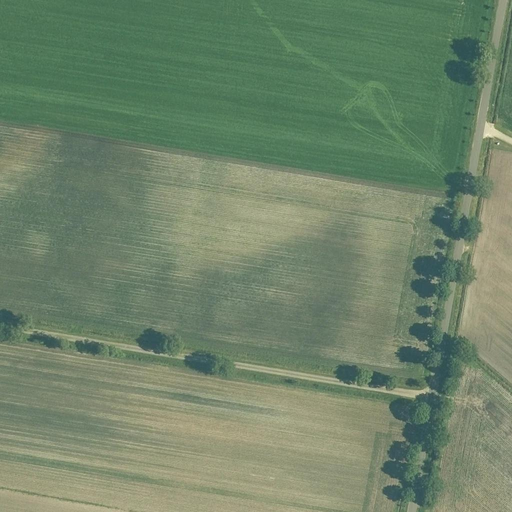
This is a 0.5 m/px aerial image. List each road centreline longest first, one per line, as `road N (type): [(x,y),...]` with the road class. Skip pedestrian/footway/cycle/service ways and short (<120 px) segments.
road 1 (unclassified): [(433,401),(0,329)]
road 2 (unclassified): [(433,401),(504,0)]
